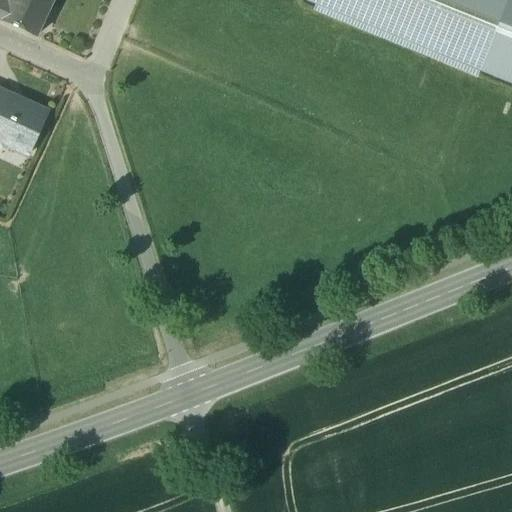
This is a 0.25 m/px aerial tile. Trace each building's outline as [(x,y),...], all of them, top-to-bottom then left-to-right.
[(11,6),(0,0),(0,21),(3,23),(11,6)] [(13,0),(11,6),(3,23),(36,38),(53,0),(13,0)] [(305,0),(480,71),(508,0),(305,0)] [(511,0),(508,0),(480,71),(511,83),(511,0)] [(1,93),(0,92),(0,149),(2,145),(28,156),(47,113),(1,93)]
